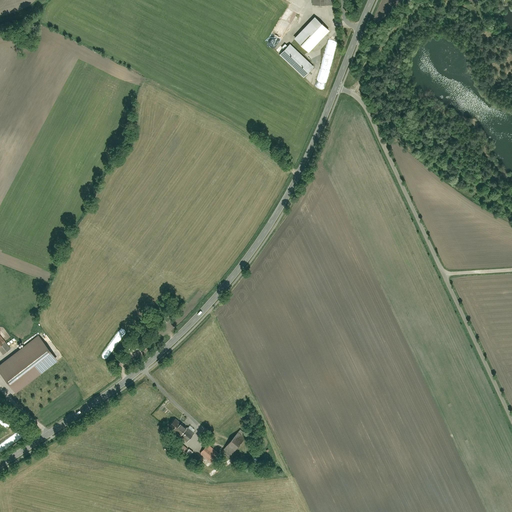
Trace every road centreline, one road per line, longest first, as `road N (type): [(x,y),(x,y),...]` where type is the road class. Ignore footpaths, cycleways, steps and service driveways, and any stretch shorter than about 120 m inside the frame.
road 1 (tertiary): [(0,466),(117,388),(209,306),(287,196),(334,87)]
road 2 (unclassified): [(511,420),(368,112),(357,96),(334,87)]
